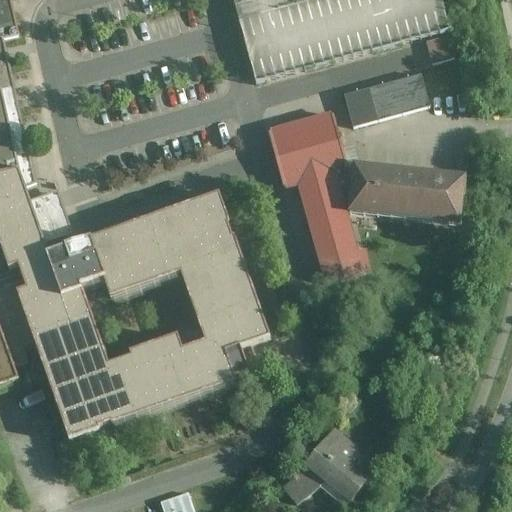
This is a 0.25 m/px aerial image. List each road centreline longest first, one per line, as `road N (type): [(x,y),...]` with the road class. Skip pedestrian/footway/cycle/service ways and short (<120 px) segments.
road 1 (residential): [(511,404),(453,511)]
road 2 (unknown): [(51,511),(9,398)]
